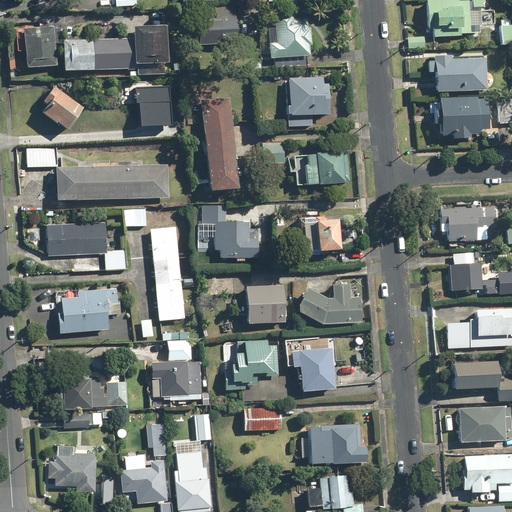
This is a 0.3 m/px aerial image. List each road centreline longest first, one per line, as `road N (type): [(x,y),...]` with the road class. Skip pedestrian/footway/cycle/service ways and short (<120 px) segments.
road 1 (residential): [(386,174),(414,511)]
road 2 (residential): [(371,0),(386,174)]
road 3 (residential): [(11,511),(0,355)]
road 4 (residential): [(386,174),(511,171)]
